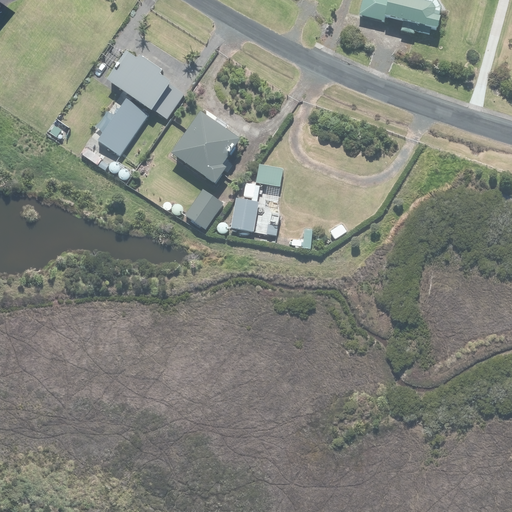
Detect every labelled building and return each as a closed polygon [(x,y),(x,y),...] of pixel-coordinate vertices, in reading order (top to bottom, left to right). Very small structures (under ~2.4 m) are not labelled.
[(362,0),(359,15),(386,21),(387,16),(403,20),(402,26),(429,33),(430,28),(436,29),(442,0),(362,0)] [(126,51),(108,80),(168,119),(185,94),(168,84),(171,80),(160,73),(162,69),(140,54),(137,58),(126,51)] [(127,97),(98,140),(121,156),(150,114),(127,97)] [(199,112),(172,152),(215,181),(225,166),(221,164),(239,138),(199,112)] [(261,164),(257,181),(283,186),(287,169),(261,164)] [(202,191),(186,215),(209,229),(224,205),(202,191)] [(236,197),(230,228),(252,232),(258,201),(236,197)]
